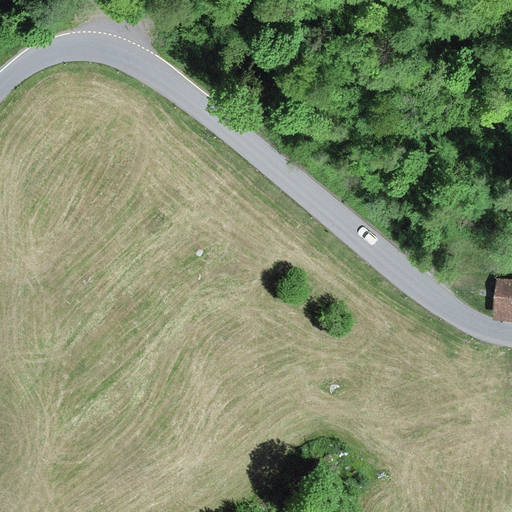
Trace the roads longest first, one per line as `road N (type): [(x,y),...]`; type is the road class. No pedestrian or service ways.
road 1 (tertiary): [(0,91),(46,52),(104,49),(133,62),(225,125),(443,305),(485,332),(511,335)]
road 2 (track): [(133,62),(151,16),(224,7),(442,25),(511,52)]
